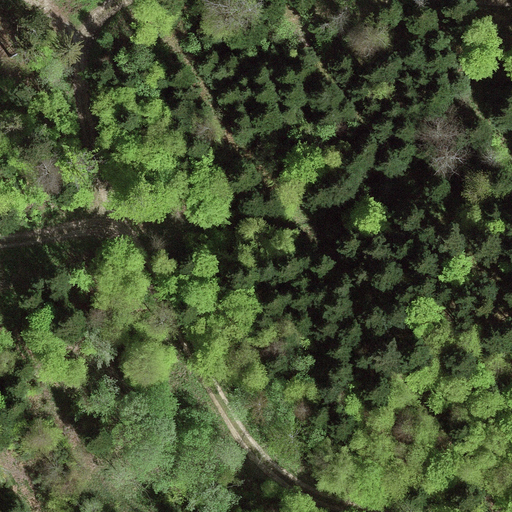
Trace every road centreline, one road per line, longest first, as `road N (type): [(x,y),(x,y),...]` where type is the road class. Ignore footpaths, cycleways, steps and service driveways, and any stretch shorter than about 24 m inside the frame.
road 1 (track): [(379,511),(305,490),(234,426),(125,224),(71,38),(51,0)]
road 2 (track): [(0,240),(125,224)]
